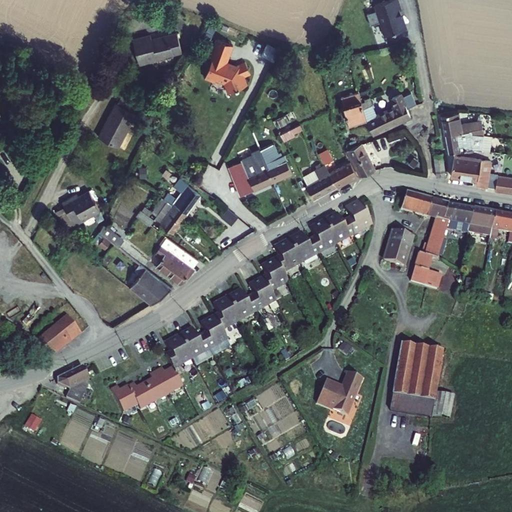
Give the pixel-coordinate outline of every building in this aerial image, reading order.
[(404,9),(402,0),(378,0),(379,8),(378,10),(379,16),(381,17),(384,32),(406,28),(403,15),(402,14),(401,9),(404,9)] [(178,28),(135,38),(141,63),(176,55),(176,53),(183,51),(178,28)] [(249,74),(244,61),(233,65),(227,64),(227,62),(225,61),(232,44),(216,39),(214,46),(212,45),(208,58),(210,59),(203,77),(211,80),(214,79),(223,82),(227,92),(245,84),(242,77),(249,74)] [(361,92),(366,107),(376,104),(370,86),(360,89),(361,92)] [(343,98),(352,123),(370,117),(367,111),(366,107),(361,92),(343,98)] [(115,101),(97,136),(118,146),(136,111),(115,101)] [(370,117),(376,131),(413,115),(407,103),(379,116),(377,108),(367,111),(370,117)] [(463,112),(446,114),(453,152),(483,148),(486,125),(464,122),(463,112)] [(389,136),(393,147),(408,141),(404,131),(389,136)] [(349,149),(363,175),(378,169),(366,142),(349,149)] [(269,171),(274,183),(295,175),(287,156),(283,157),(282,154),(279,155),(275,145),(262,150),(271,170),(269,171)] [(324,153),(330,163),(336,160),(329,148),(325,150),(326,152),(324,153)] [(446,149),(437,150),(440,173),(449,172),(446,149)] [(247,195),(274,183),(269,171),(271,170),(262,150),(255,153),(260,166),(257,168),(252,157),(245,160),(249,170),(236,176),(243,193),(246,192),(247,195)] [(481,159),(458,155),(455,173),(481,177),(481,182),(492,183),(497,159),(481,157),(481,159)] [(166,163),(158,157),(155,161),(160,165),(161,163),(165,166),(166,163)] [(309,185),(316,199),(338,187),(331,174),(323,160),(313,165),(316,171),(306,177),(310,185),(309,185)] [(331,174),(338,187),(360,176),(353,163),(331,174)] [(511,175),(504,174),(501,188),(511,189),(511,175)] [(169,194),(165,199),(167,202),(172,205),(186,215),(202,193),(197,189),(195,191),(187,185),(176,200),(169,194)] [(77,194),(63,203),(71,217),(79,212),(84,221),(101,211),(89,192),(79,198),(77,194)] [(448,207),(404,197),(400,215),(435,222),(423,274),(420,273),(414,301),(427,304),(445,232),(447,223),(445,222),(448,207)] [(154,209),(159,213),(167,202),(165,199),(163,198),(154,209)] [(186,215),(172,205),(159,221),(174,232),(186,215)] [(352,224),(348,226),(355,239),(373,229),(361,207),(347,214),(352,224)] [(474,212),(448,207),(445,222),(447,223),(445,232),(460,235),(462,225),(471,227),(474,212)] [(137,214),(151,224),(155,219),(141,209),(137,214)] [(236,227),(241,219),(231,211),(226,219),(236,227)] [(497,216),(474,212),(471,227),(471,229),(470,234),(493,238),(494,232),(497,216)] [(511,218),(497,216),(494,232),(511,235),(511,218)] [(338,218),(324,226),(336,249),(355,239),(348,226),(343,228),(338,218)] [(114,241),(119,245),(124,238),(105,225),(100,232),(106,236),(114,241)] [(316,242),(311,244),(318,258),(336,249),(324,226),(311,233),(316,242)] [(106,236),(100,244),(107,250),(114,241),(106,236)] [(159,265),(181,281),(196,267),(193,265),(199,258),(169,236),(157,253),(164,259),(159,265)] [(302,238),(289,244),(301,267),(318,258),(311,244),(306,247),(302,238)] [(415,242),(393,238),(387,270),(409,273),(415,242)] [(280,261),(275,263),(282,276),(301,267),(289,244),(275,252),(280,261)] [(267,279),(262,282),(269,295),(287,286),(282,276),(275,263),(262,270),(267,279)] [(133,287),(154,302),(173,286),(148,267),(133,287)] [(252,298),(248,301),(255,314),(274,305),(269,295),(262,282),(248,289),(252,298)] [(239,295),(226,301),(237,324),(255,314),(248,301),(243,303),(239,295)] [(217,318),(212,320),(219,333),(237,324),(226,301),(212,308),(217,318)] [(32,334),(1,316),(0,317),(0,328),(48,357),(54,349),(57,352),(84,332),(73,319),(64,326),(56,317),(32,334)] [(203,336),(198,338),(206,352),(224,342),(219,333),(212,320),(198,327),(203,336)] [(189,333),(175,340),(187,361),(206,352),(198,338),(193,341),(189,333)] [(162,358),(168,371),(187,361),(175,340),(162,347),(166,355),(162,358)] [(442,353),(401,346),(392,395),(433,402),(442,353)] [(81,367),(56,379),(56,386),(67,391),(65,398),(78,402),(88,380),(81,367)] [(158,370),(151,373),(162,396),(177,389),(168,371),(161,374),(158,370)] [(147,382),(139,386),(147,403),(162,396),(151,373),(145,376),(147,382)] [(347,395),(331,388),(322,410),(351,423),(366,388),(352,382),(347,395)] [(128,385),(121,389),(130,407),(132,411),(147,403),(139,386),(131,390),(128,385)] [(110,387),(104,390),(115,414),(130,407),(121,389),(113,393),(110,387)] [(452,417),(454,393),(440,392),(438,416),(452,417)] [(36,432),(42,419),(31,414),(25,426),(36,432)]
